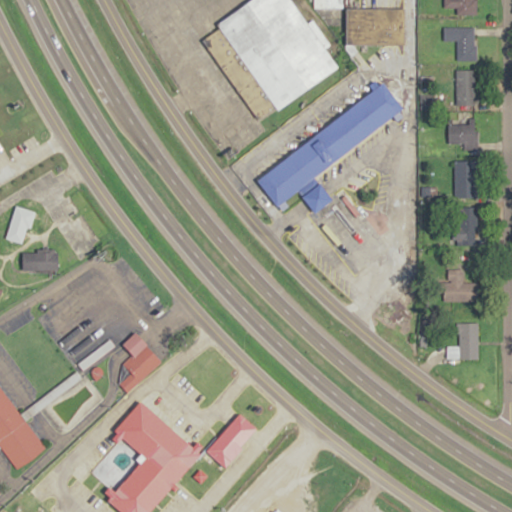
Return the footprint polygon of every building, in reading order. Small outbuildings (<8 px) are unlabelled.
[(290,0),(250,0),(197,37),(258,121),(337,65),(290,0)] [(443,0),(444,9),(456,9),(456,16),(476,15),(475,0),(443,0)] [(346,8),(344,44),(404,45),(404,9),(346,8)] [(474,28),(442,28),(442,41),(455,41),(455,61),(474,61),(474,28)] [(455,70),(455,106),(474,106),(474,70),(455,70)] [(258,180),(384,83),(404,108),(278,206),(258,180)] [(448,124),(448,145),(476,145),(476,124),(448,124)] [(454,161),(454,198),(476,198),(476,161),(454,161)] [(303,196),(315,212),(332,199),(319,183),(303,196)] [(14,205),(5,235),(22,241),(31,211),(14,205)] [(473,208),(452,208),(452,244),(473,244),(473,208)] [(22,251),(22,269),(57,269),(57,251),(22,251)] [(443,301),(476,301),(476,282),(462,282),(462,269),(443,269),(443,301)] [(458,322),(457,358),(476,359),(477,322),(458,322)] [(135,333),(160,360),(126,391),(119,383),(130,372),(122,363),(132,354),(123,344),(135,333)] [(0,446),(16,468),(44,446),(0,388),(0,446)] [(140,401),(114,429),(142,453),(136,459),(141,463),(117,492),(109,485),(102,493),(123,511),(149,511),(202,452),(140,401)] [(238,413),(207,450),(225,466),(257,429),(238,413)]
